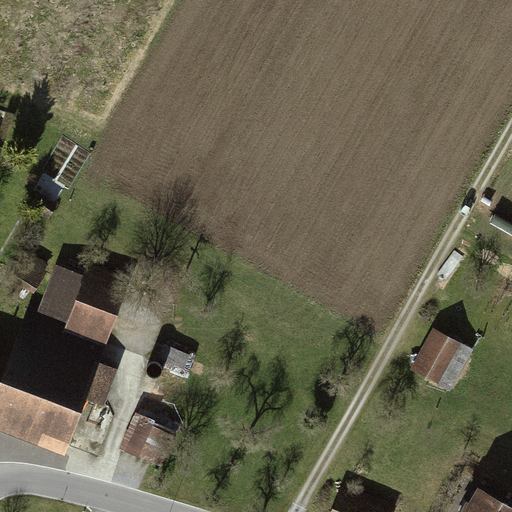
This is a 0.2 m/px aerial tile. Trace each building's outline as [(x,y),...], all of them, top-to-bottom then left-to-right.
[(89,275),(58,266),(44,310),(32,306),(16,354),(0,349),(0,431),(80,456),(97,401),(110,406),(121,372),(107,368),(135,279),(92,265),(89,275)] [(479,352),(438,329),(414,371),(455,394),(479,352)] [(127,447),(164,464),(180,428),(143,411),(127,447)] [(511,511),(511,503),(485,489),(472,511),(511,511)] [(387,511),(390,505),(346,490),(338,511),(387,511)]
